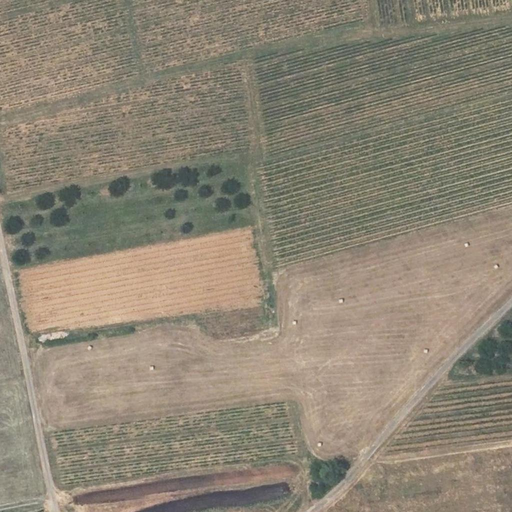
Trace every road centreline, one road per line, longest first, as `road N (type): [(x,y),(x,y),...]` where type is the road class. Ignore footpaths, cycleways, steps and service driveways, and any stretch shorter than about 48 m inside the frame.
road 1 (unclassified): [(308,511),(339,489),(511,303)]
road 2 (track): [(56,511),(0,236)]
